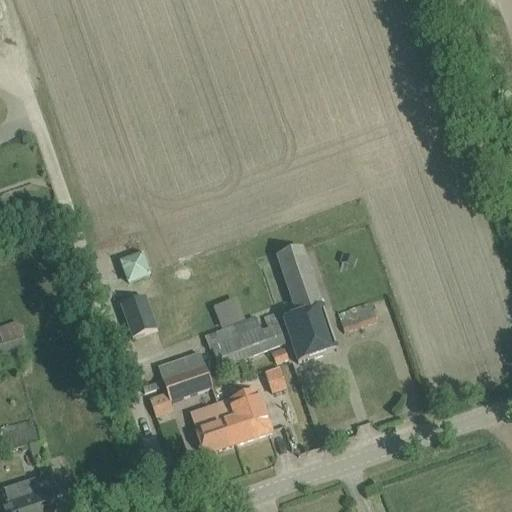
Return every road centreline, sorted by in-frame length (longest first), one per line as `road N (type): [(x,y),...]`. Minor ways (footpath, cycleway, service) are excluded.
road 1 (unknown): [(180,511),(30,101),(0,84)]
road 2 (unclassified): [(206,511),(511,408)]
